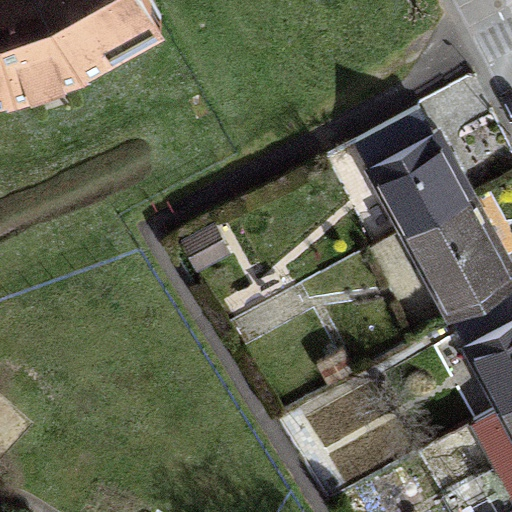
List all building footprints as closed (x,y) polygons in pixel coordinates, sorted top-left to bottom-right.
[(0,0),(0,85),(10,84),(81,60),(108,44),(107,42),(160,13),(152,0),(0,0)] [(416,102),(354,135),(402,223),(468,186),(435,126),(431,128),(416,102)] [(511,266),(468,186),(402,223),(452,314),(511,281),(511,266)] [(211,222),(182,237),(193,260),(223,244),(211,222)] [(511,281),(452,314),(499,400),(511,392),(511,281)] [(511,392),(499,400),(471,416),(511,491),(511,392)]
